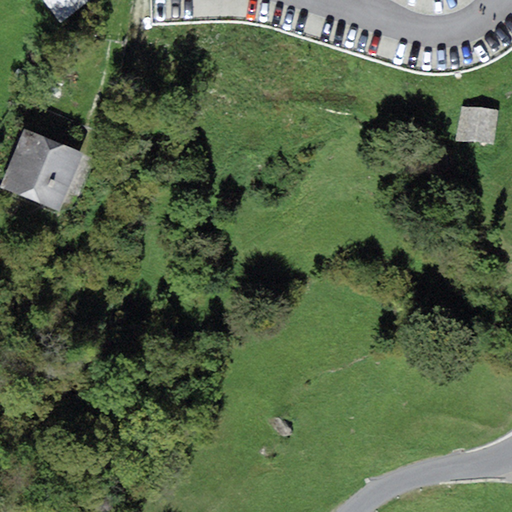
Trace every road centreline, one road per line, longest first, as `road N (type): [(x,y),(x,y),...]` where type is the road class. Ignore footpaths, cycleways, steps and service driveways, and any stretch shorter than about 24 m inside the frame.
road 1 (residential): [(339,0),(409,34),(444,36),(482,25),(511,0)]
road 2 (tertiary): [(511,452),(385,487),(354,511)]
road 3 (track): [(94,127),(128,63),(138,0)]
